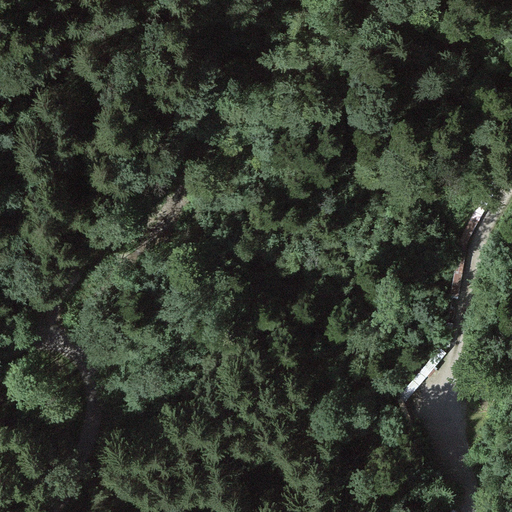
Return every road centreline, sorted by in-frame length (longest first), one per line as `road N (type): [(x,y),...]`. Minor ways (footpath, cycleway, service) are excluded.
road 1 (track): [(469,511),(452,372),(489,210),(511,180)]
road 2 (track): [(0,357),(34,338),(71,344),(94,378),(92,421),(59,511)]
